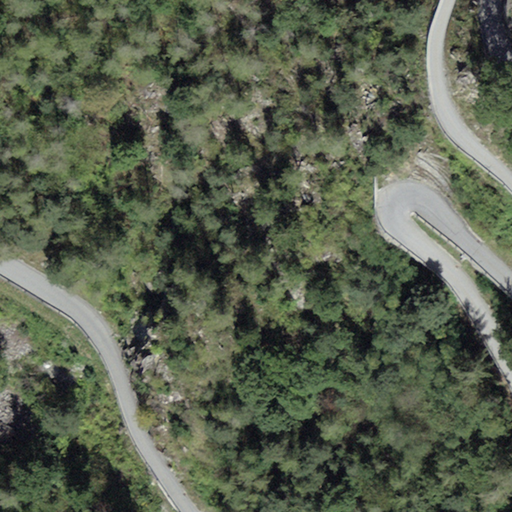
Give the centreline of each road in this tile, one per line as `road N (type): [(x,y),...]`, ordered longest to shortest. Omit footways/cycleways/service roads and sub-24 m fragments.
road 1 (unclassified): [(511,282),(423,200),(394,197),(391,210),(476,307),(511,373)]
road 2 (unclassified): [(196,511),(144,440),(116,354),(79,303),(0,258)]
road 3 (unclassified): [(447,0),(437,38),(440,96),(461,138),(511,181)]
